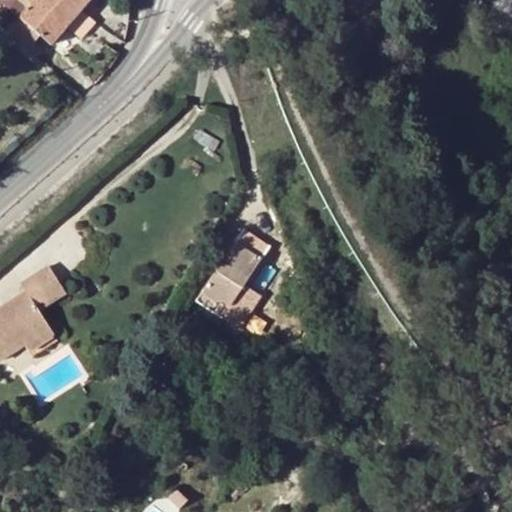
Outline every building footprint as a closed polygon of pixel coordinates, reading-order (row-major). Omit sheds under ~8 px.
[(53,45),(82,10),(70,0),(17,0),(9,9),(23,21),(41,35),(53,45)] [(90,0),(70,0),(82,10),(90,0)] [(0,26),(11,35),(23,21),(9,9),(0,19),(0,26)] [(81,37),(97,22),(87,11),(71,26),(81,37)] [(41,35),(23,21),(11,35),(28,50),(41,35)] [(268,254),(242,236),(196,306),(222,324),(268,254)] [(46,272),(33,280),(50,307),(63,298),(46,272)] [(0,361),(23,347),(47,331),(37,315),(50,307),(33,280),(19,288),(25,297),(7,309),(9,314),(2,319),(0,316),(0,361)] [(7,309),(0,312),(0,316),(2,319),(9,314),(7,309)] [(51,337),(47,331),(23,347),(27,353),(51,337)]
